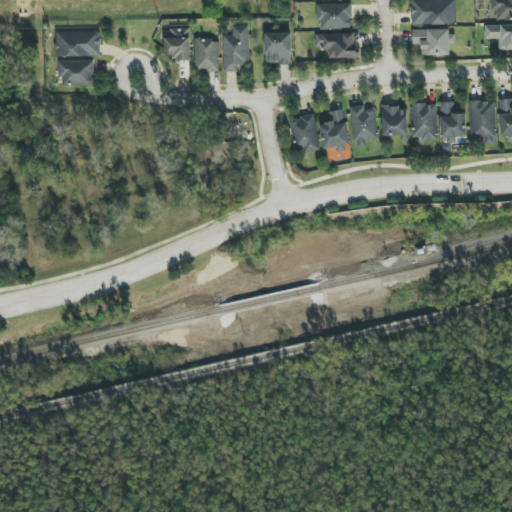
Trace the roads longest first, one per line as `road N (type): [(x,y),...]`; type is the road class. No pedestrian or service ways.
road 1 (residential): [(511,182),(405,182),(284,204),(130,272),(0,308)]
road 2 (residential): [(135,77),(169,99),(261,98),(386,77),(511,70)]
